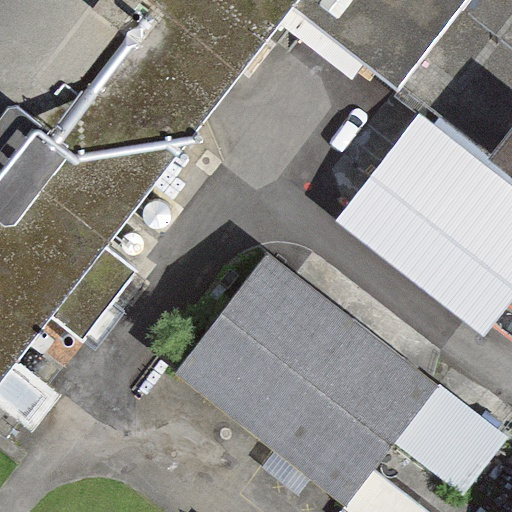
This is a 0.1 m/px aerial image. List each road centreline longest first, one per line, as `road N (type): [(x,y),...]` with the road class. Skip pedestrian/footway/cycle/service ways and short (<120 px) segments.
road 1 (unknown): [(98,431),(240,221),(270,211),(307,220),(511,369)]
road 2 (unknown): [(98,431),(211,511)]
